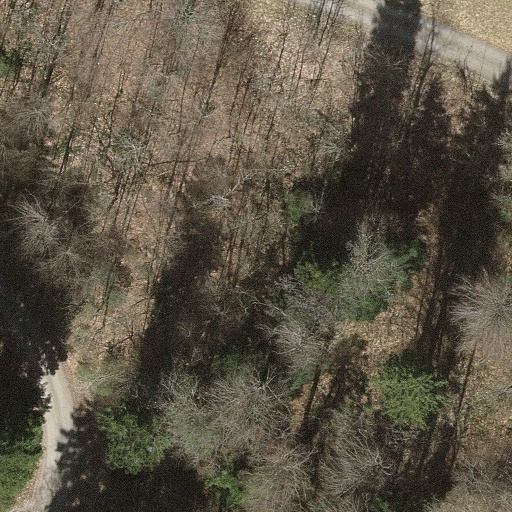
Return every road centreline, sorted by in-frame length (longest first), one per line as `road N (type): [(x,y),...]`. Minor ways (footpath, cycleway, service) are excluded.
road 1 (track): [(53,511),(69,464),(67,410),(57,377),(0,291)]
road 2 (track): [(316,0),(511,69)]
